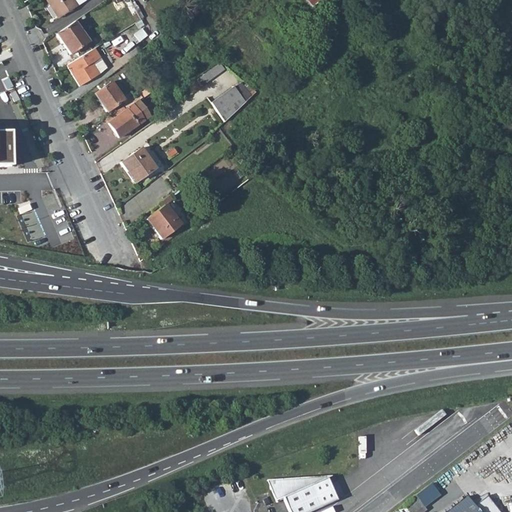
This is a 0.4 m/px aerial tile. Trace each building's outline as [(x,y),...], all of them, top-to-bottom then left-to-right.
[(46,0),(58,19),(86,1),(85,0),(46,0)] [(185,18),(189,22),(196,16),(192,12),(186,17),(185,18)] [(69,54),(87,42),(74,21),(55,34),(69,54)] [(108,37),(105,32),(94,38),(97,43),(108,37)] [(78,86),(106,70),(93,49),(66,65),(78,86)] [(198,80),(202,86),(225,71),(220,64),(198,80)] [(134,97),(131,92),(122,97),(111,81),(94,93),(108,115),(122,105),(134,97)] [(240,83),(210,102),(225,123),(251,98),(240,83)] [(104,118),(118,137),(136,125),(142,120),(131,105),(137,100),(140,98),(137,94),(134,97),(122,105),(108,115),(104,118)] [(131,105),(142,120),(148,116),(137,100),(131,105)] [(133,181),(153,166),(140,147),(120,162),(133,181)] [(160,238),(180,223),(165,203),(145,218),(160,238)] [(511,444),(511,420),(496,432),(508,448),(511,444)] [(480,445),(416,494),(426,506),(435,499),(433,497),(482,460),(481,459),(485,456),(484,454),(486,452),(480,445)] [(277,500),(283,497),(316,482),(314,476),(266,479),(277,500)] [(290,511),(308,511),(337,499),(326,477),(316,482),(283,497),(290,511)] [(481,511),(466,493),(442,511),(481,511)] [(416,494),(403,503),(410,511),(422,511),(427,508),(426,506),(416,494)] [(410,511),(403,503),(391,511),(410,511)]
